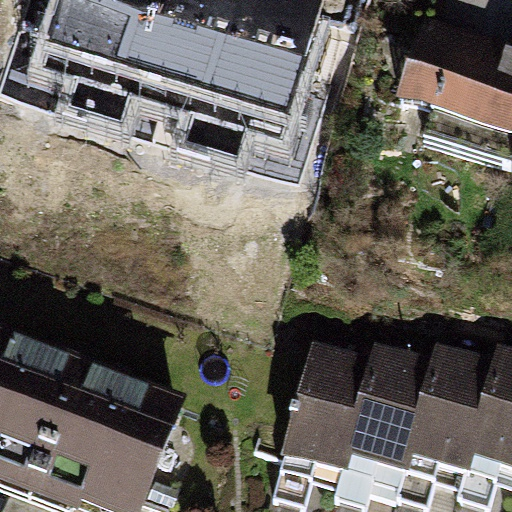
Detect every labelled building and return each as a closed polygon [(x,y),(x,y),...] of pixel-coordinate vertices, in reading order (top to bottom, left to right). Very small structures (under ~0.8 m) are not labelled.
[(65,0),(44,70),(280,140),(321,0),(65,0)] [(415,115),(511,142),(511,53),(439,33),(415,115)] [(0,330),(0,470),(106,511),(154,511),(196,408),(0,330)] [(385,467),(416,475),(447,353),(388,337),(346,501),(373,510),(385,467)] [(308,511),(320,469),(351,477),(383,355),(323,340),(281,503),(307,511),(308,511)] [(437,511),(446,477),(478,485),(509,363),(449,348),(408,511),(437,511)] [(502,511),(510,484),(511,484),(511,357),(473,508),(489,511),(502,511)]
